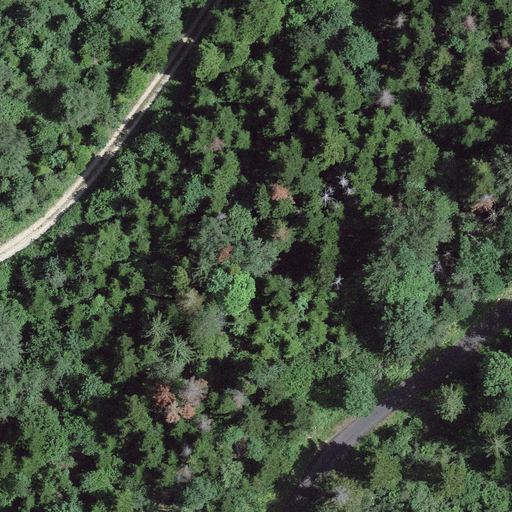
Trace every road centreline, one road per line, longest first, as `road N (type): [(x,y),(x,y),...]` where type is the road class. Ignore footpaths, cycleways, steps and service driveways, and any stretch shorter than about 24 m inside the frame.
road 1 (track): [(0,252),(79,183),(214,0)]
road 2 (unclassified): [(295,511),(376,418),(511,312)]
